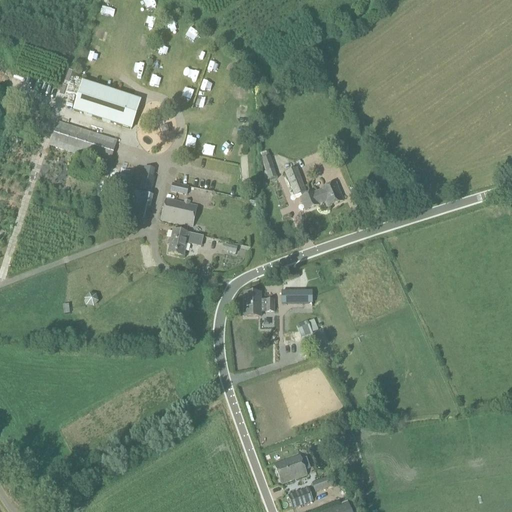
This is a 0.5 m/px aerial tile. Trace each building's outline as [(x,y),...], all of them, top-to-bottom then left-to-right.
[(141,101),(83,82),(74,111),(131,130),(141,101)] [(110,166),(117,141),(58,122),(50,146),(110,166)] [(270,181),(278,178),(268,152),(261,155),(270,181)] [(142,175),(139,191),(151,194),(155,178),(153,177),(155,170),(153,169),(144,167),(142,175)] [(134,172),(121,169),(114,200),(125,202),(122,217),(147,223),(154,197),(129,191),(134,172)] [(296,169),(285,173),(295,196),(300,194),(302,197),(300,198),(306,211),(319,205),(318,203),(326,200),(329,207),(343,201),(336,183),(321,189),(322,190),(314,193),(314,192),(307,195),(296,169)] [(172,183),(170,192),(187,196),(189,187),(172,183)] [(166,199),(161,221),(184,226),(183,233),(187,234),(188,227),(192,228),(197,206),(166,199)] [(171,240),(168,254),(184,257),(187,243),(192,245),(201,247),(203,237),(189,234),(187,234),(183,233),(173,231),(171,240)] [(282,305),(313,305),(312,292),(282,292),(282,305)] [(260,294),(245,294),(245,317),(261,317),(261,308),(265,308),(265,313),(275,313),(275,300),(265,300),(261,300),(260,294)] [(186,299),(186,308),(197,308),(197,300),(197,299),(186,299)] [(273,328),(273,314),(262,315),(263,328),(273,328)] [(306,326),(297,329),(299,333),(301,338),(309,334),(307,330),(310,329),(309,326),(306,326)] [(307,476),(300,456),(274,465),(281,485),(307,476)] [(329,477),(311,484),(314,491),(332,485),(329,477)] [(308,488),(287,496),(293,509),(313,502),(308,488)]
